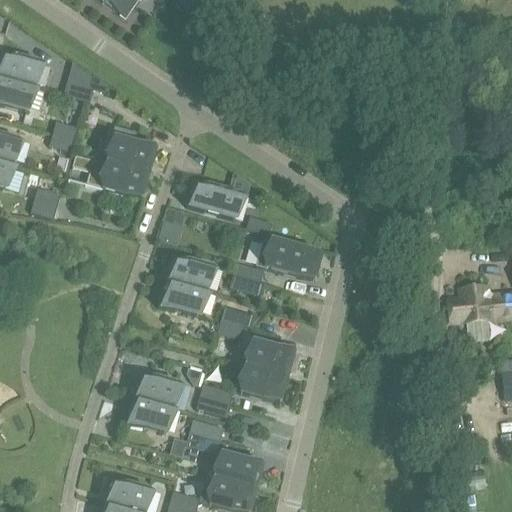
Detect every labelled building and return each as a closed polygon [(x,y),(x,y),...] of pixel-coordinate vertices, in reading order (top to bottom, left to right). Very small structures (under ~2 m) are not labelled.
[(104,0),(105,0),(102,5),(124,21),(136,3),(138,5),(141,0),(104,0)] [(270,94),(269,89),(266,60),(273,59),(268,19),(237,23),(246,97),(270,94)] [(0,58),(0,82),(33,91),(40,67),(18,61),(0,58)] [(72,67),(66,86),(89,93),(92,81),(72,67)] [(26,116),(33,91),(0,82),(0,109),(5,110),(26,116)] [(66,86),(63,99),(89,106),(93,94),(89,93),(66,86)] [(52,138),(75,144),(78,132),(55,126),(52,138)] [(0,165),(11,168),(18,144),(0,138),(0,165)] [(52,138),(48,150),(71,157),(75,144),(52,138)] [(115,144),(108,169),(148,180),(156,152),(136,150),(115,144)] [(11,168),(0,165),(0,191),(4,193),(11,168)] [(148,180),(108,169),(101,193),(123,199),(142,201),(148,180)] [(211,190),(191,187),(185,210),(234,224),(241,198),(211,190)] [(33,204),(56,211),(60,198),(37,192),(33,204)] [(33,204),(30,217),(53,223),(56,211),(33,204)] [(245,233),(269,240),(274,224),(250,217),(245,233)] [(321,260),(272,247),(262,244),(254,269),(265,272),(295,281),(314,283),(321,260)] [(165,284),(205,295),(211,271),(190,265),(171,262),(165,284)] [(234,280),(263,288),(263,286),(260,285),(264,273),(237,266),(234,280)] [(230,293),(259,301),(263,288),(234,280),(230,293)] [(198,320),(205,295),(165,284),(157,311),(176,314),(198,320)] [(488,289),(457,292),(458,302),(447,303),(449,327),(461,326),(511,321),(511,301),(489,303),(488,289)] [(246,330),(251,331),(254,319),(223,311),(220,323),(243,329),(246,330)] [(239,344),(243,329),(220,323),(216,338),(239,344)] [(247,372),(286,383),(294,356),(275,354),(253,348),(247,372)] [(511,402),(511,363),(501,364),(504,403),(511,402)] [(286,383),(247,372),(240,397),(261,403),(280,405),(286,383)] [(132,401),(172,412),(179,387),(157,381),(138,379),(132,401)] [(199,400),(230,409),(233,397),(203,388),(199,400)] [(196,412),(226,421),(230,409),(199,400),(196,412)] [(165,436),(172,412),(132,401),(124,428),(143,430),(165,436)] [(188,436),(219,444),(223,432),(192,424),(188,436)] [(184,449),(215,459),(219,444),(188,436),(184,449)] [(222,460),(215,485),(255,496),(263,468),(244,466),(222,460)] [(102,506),(122,511),(143,511),(149,493),(128,487),(108,485),(102,506)] [(250,511),(255,496),(215,485),(208,509),(218,511),(250,511)] [(173,493),(167,511),(169,511),(195,511),(199,501),(173,493)]
